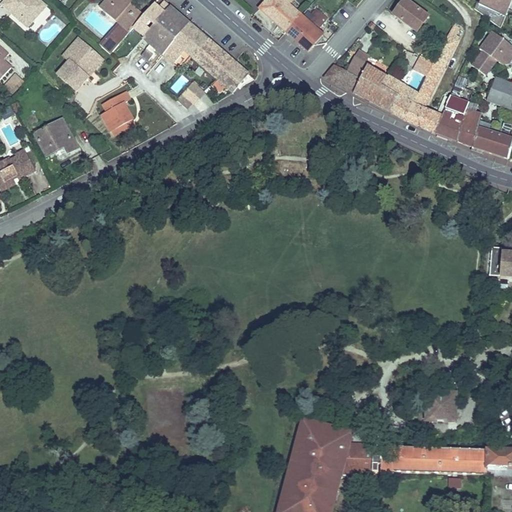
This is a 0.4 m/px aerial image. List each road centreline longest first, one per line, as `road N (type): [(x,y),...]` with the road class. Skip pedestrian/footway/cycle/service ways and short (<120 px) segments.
road 1 (tertiary): [(0,231),(294,75)]
road 2 (secondary): [(511,181),(343,110),(294,75)]
